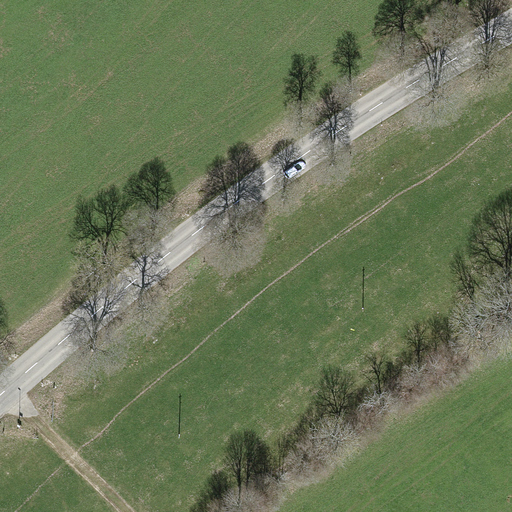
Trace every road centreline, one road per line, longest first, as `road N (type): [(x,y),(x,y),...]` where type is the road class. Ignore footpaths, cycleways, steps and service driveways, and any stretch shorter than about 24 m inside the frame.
road 1 (tertiary): [(511,25),(324,138),(203,224),(0,393)]
road 2 (track): [(5,388),(126,511)]
